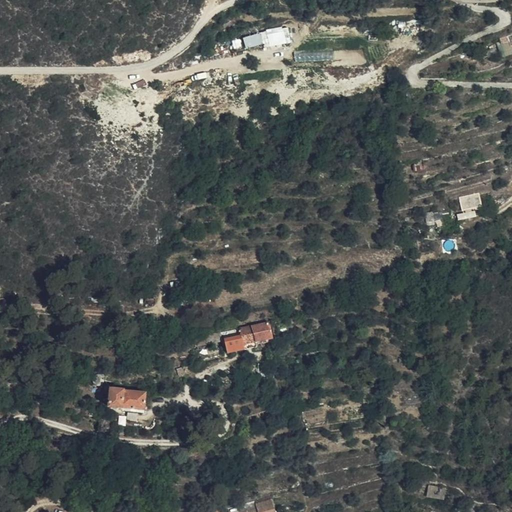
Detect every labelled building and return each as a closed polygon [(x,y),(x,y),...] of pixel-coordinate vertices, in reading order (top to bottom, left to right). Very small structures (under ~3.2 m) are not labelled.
[(264,44),(264,46),(292,42),(290,26),(244,33),(246,47),(264,44)] [(499,37),(503,56),(511,53),(511,47),(509,35),(499,37)] [(462,210),(483,206),(480,192),(460,195),(462,210)] [(476,208),(457,213),(459,220),(477,215),(476,208)] [(272,339),(269,323),(194,339),(195,346),(242,336),(244,345),(272,339)] [(104,380),(104,377),(102,375),(99,374),(97,375),(95,376),(93,378),(93,381),(94,383),(95,385),(98,386),(100,386),(103,384),(104,382),(104,380)] [(144,411),(145,394),(111,390),(109,407),(144,411)] [(429,485),(428,497),(446,498),(446,486),(429,485)] [(275,511),(272,500),(256,504),(255,502),(228,509),(228,511),(275,511)]
